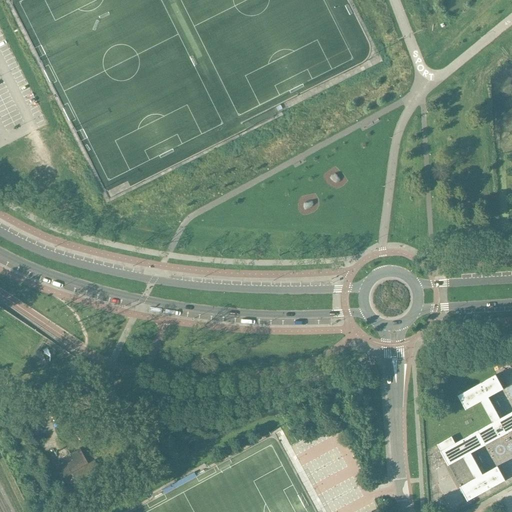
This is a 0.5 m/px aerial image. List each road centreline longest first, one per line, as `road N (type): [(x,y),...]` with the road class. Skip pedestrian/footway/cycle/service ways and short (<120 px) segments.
road 1 (secondary): [(0,251),(48,273),(163,304),(263,314),(366,311)]
road 2 (secondary): [(365,287),(187,285),(41,252),(0,231)]
road 3 (residential): [(404,511),(392,326)]
